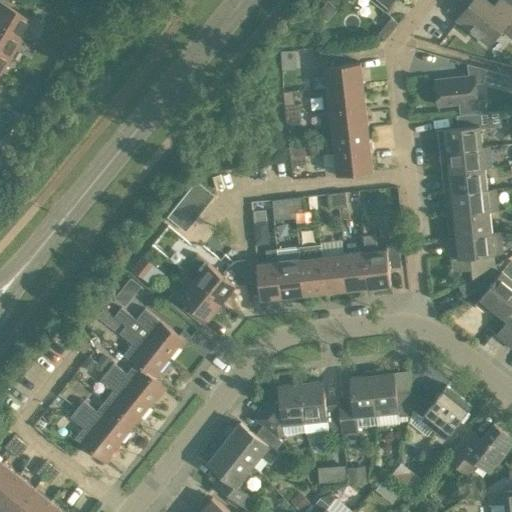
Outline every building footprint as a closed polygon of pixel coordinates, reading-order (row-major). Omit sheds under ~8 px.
[(511,5),(506,0),(498,10),(485,0),(472,0),(457,19),(471,30),(476,24),(493,37),(500,28),(511,37),(511,5)] [(0,27),(19,39),(31,20),(0,2),(0,27)] [(378,33),(384,39),(398,23),(391,17),(378,33)] [(0,52),(8,58),(19,39),(0,27),(0,52)] [(0,72),(8,58),(0,52),(0,72)] [(295,71),(294,52),(281,54),(283,72),(295,71)] [(325,66),(327,88),(363,84),(361,62),(344,64),(343,52),(318,54),(320,67),(325,66)] [(477,65),(511,73),(511,64),(479,56),(477,65)] [(466,63),(468,75),(435,79),(438,106),(458,104),(459,113),(485,110),(484,99),(478,99),(476,83),(482,82),(483,80),(486,69),(466,63)] [(509,75),(486,69),(483,80),(506,87),(509,75)] [(329,109),(365,105),(363,84),(327,88),(329,109)] [(285,114),(300,112),(299,103),(284,105),(285,114)] [(365,105),(329,109),(331,130),(367,127),(365,105)] [(300,112),(285,114),(286,122),(301,121),(300,112)] [(482,146),(479,124),(437,129),(439,151),(446,150),(482,146)] [(334,152),(370,148),(367,127),(331,130),(334,152)] [(289,157),(304,155),(303,146),(288,148),(289,157)] [(484,168),(482,146),(446,150),(439,151),(440,162),(441,172),(484,168)] [(372,170),(370,148),(334,152),(336,174),(372,170)] [(304,155),(289,157),(289,166),(305,164),(304,155)] [(486,189),(484,168),(441,172),(442,182),(444,194),(451,193),(486,189)] [(195,180),(188,189),(206,205),(214,195),(195,180)] [(180,198),(199,214),(206,205),(188,189),(180,198)] [(497,210),(494,189),(486,189),(451,193),(444,194),(446,215),(488,211),(497,210)] [(336,192),(337,207),(346,207),(345,191),(336,192)] [(337,207),(336,192),(327,193),(328,208),(337,207)] [(301,196),(292,197),(294,212),(303,211),(301,196)] [(292,197),(283,198),(285,213),(294,212),(292,197)] [(199,214),(180,198),(173,207),(191,223),(199,214)] [(184,232),(191,223),(173,207),(165,216),(184,232)] [(255,244),(269,243),(265,209),(252,210),(255,244)] [(490,232),(488,211),(446,215),(447,225),(448,237),(455,236),(490,232)] [(504,253),(502,231),(490,232),(455,236),(448,237),(449,248),(450,259),(469,257),(470,260),(471,277),(479,273),(495,264),(494,255),(504,253)] [(363,235),(365,251),(363,251),(367,287),(390,285),(388,268),(399,266),(397,242),(384,244),(384,249),(377,249),(375,234),(363,235)] [(324,292),(320,255),(319,245),(298,247),(299,258),(303,294),(324,292)] [(298,247),(276,250),(281,297),(303,294),(299,258),(298,247)] [(276,250),(265,251),(266,261),(255,263),(255,258),(243,260),(245,284),(258,283),(259,299),(281,297),(276,250)] [(342,253),(346,289),(367,287),(363,251),(342,253)] [(320,255),(324,292),(346,289),(342,253),(321,255),(320,255)] [(183,272),(192,280),(221,302),(234,286),(245,284),(243,260),(231,261),(221,274),(195,254),(182,271),(183,272)] [(144,278),(155,265),(143,255),(133,268),(144,278)] [(479,273),(471,277),(486,289),(474,304),(485,312),(489,307),(498,314),(511,295),(511,259),(501,270),(495,265),(495,264),(479,273)] [(221,302),(192,280),(183,272),(176,280),(186,288),(178,297),(206,320),(221,302)] [(123,287),(115,297),(125,305),(133,295),(123,287)] [(505,343),(511,333),(511,295),(498,314),(506,320),(495,334),(505,343)] [(119,307),(112,315),(124,324),(168,358),(183,340),(143,308),(135,319),(120,306),(119,307)] [(112,315),(102,307),(96,315),(106,322),(112,315)] [(134,363),(153,377),(167,359),(124,325),(117,332),(131,343),(122,354),(134,363)] [(101,354),(96,360),(104,367),(109,360),(101,354)] [(95,364),(88,358),(82,365),(90,371),(95,364)] [(164,386),(153,377),(134,363),(126,373),(112,363),(106,371),(149,405),(164,386)] [(375,413),(371,370),(364,371),(364,376),(349,377),(351,403),(339,404),(342,434),(356,433),(355,426),(376,424),(375,413)] [(410,415),(408,391),(395,392),(393,372),(378,374),(378,370),(371,370),(375,413),(376,424),(376,425),(398,423),(398,416),(410,415)] [(104,400),(134,424),(149,405),(106,371),(99,379),(112,390),(104,400)] [(303,421),(299,378),(292,379),(292,383),(278,385),(279,400),(269,401),(255,419),(262,425),(278,438),(283,431),(287,434),(304,432),(303,421)] [(324,406),(322,380),(307,382),(306,378),(299,378),(303,421),(304,432),(339,429),(336,405),(324,406)] [(407,389),(408,391),(410,415),(408,421),(426,436),(434,426),(446,436),(471,406),(446,385),(432,403),(420,393),(417,397),(407,389)] [(76,408),(119,443),(134,424),(104,400),(96,411),(82,400),(76,408)] [(103,462),(119,443),(76,408),(69,417),(82,427),(74,438),(103,462)] [(224,442),(252,465),(260,454),(271,463),(279,452),(275,449),(281,442),(278,438),(262,425),(255,419),(247,428),(240,422),(224,442)] [(511,437),(494,423),(476,445),(465,436),(447,458),(467,473),(477,461),(489,471),(511,442),(511,437)] [(10,452),(20,440),(13,435),(3,447),(10,452)] [(20,440),(10,452),(17,458),(27,445),(20,440)] [(235,484),(252,465),(224,442),(207,463),(223,475),(215,485),(245,509),(253,499),(235,484)] [(42,478),(52,466),(45,460),(35,472),(42,478)] [(0,497),(18,475),(2,463),(0,465),(0,497)] [(316,480),(343,479),(343,464),(316,464),(316,480)] [(52,466),(42,478),(49,483),(58,471),(52,466)] [(364,466),(348,467),(349,482),(365,481),(364,466)] [(506,504),(506,511),(511,511),(511,472),(510,473),(511,478),(501,479),(487,487),(489,505),(506,504)] [(18,475),(0,497),(0,505),(8,511),(14,511),(34,488),(18,475)] [(424,481),(416,475),(406,489),(414,495),(424,481)] [(40,511),(50,501),(34,488),(14,511),(40,511)] [(300,492),(291,500),(300,510),(309,501),(300,492)] [(198,505),(193,511),(231,511),(212,496),(202,508),(198,505)] [(331,511),(326,508),(329,505),(319,497),(307,511),(331,511)] [(64,511),(50,501),(40,511),(64,511)]
